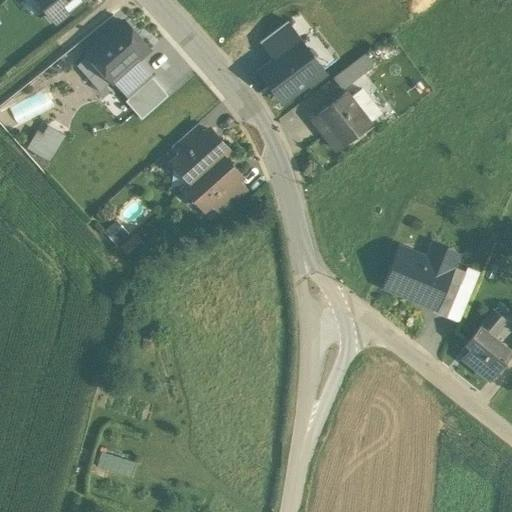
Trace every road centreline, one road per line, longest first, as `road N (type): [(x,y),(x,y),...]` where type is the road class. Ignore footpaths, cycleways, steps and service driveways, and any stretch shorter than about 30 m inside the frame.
road 1 (tertiary): [(152,0),(259,115),(301,257)]
road 2 (residential): [(345,330),(370,330),(511,442)]
road 3 (tertiary): [(289,511),(345,330)]
road 4 (tertiary): [(307,329),(286,511)]
